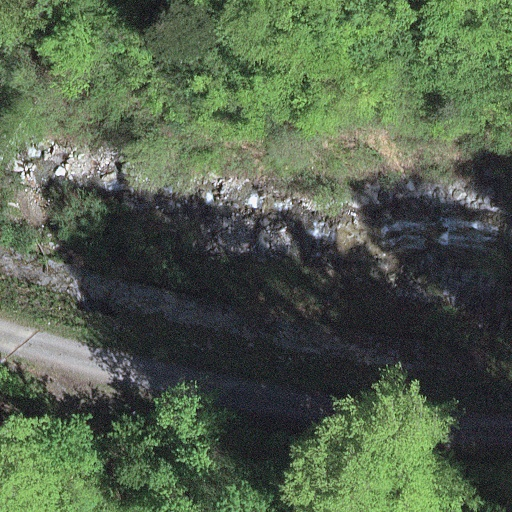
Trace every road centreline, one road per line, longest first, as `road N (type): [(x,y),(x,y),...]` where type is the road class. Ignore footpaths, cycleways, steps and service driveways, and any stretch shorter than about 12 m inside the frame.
road 1 (track): [(125,373),(511,428)]
road 2 (track): [(0,334),(125,373)]
